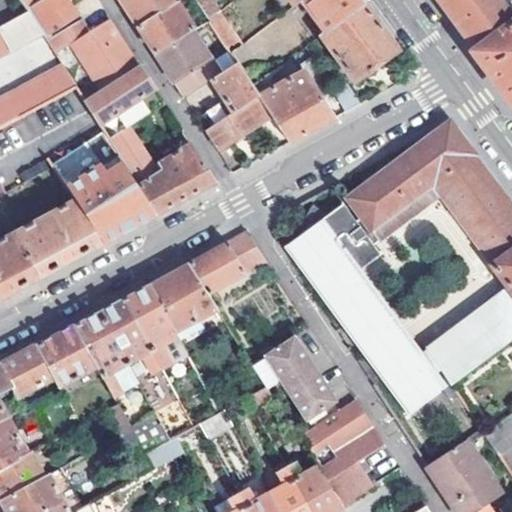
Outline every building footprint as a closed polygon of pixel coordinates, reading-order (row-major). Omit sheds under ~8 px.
[(47,39),(82,16),(73,2),(71,0),(42,0),(37,3),(35,0),(22,0),(30,13),(43,34),(47,39)] [(174,4),(171,0),(119,0),(123,5),(138,27),(174,4)] [(361,0),(302,0),(302,1),(326,32),(365,4),(361,0)] [(434,0),(483,65),(504,93),(511,104),(511,18),(497,0),(434,0)] [(174,4),(138,27),(153,50),(157,55),(191,32),(194,30),(177,2),(174,4)] [(326,32),(322,35),(356,81),(399,50),(370,10),(365,4),(326,32)] [(208,19),(226,49),(239,41),(221,11),(208,19)] [(0,56),(43,34),(30,13),(0,28),(0,56)] [(81,21),(48,42),(56,55),(71,45),(99,90),(135,68),(106,23),(93,31),(89,34),(81,21)] [(170,76),(184,99),(212,81),(219,76),(191,32),(157,55),(170,76)] [(304,73),(313,87),(327,80),(313,58),(299,65),(304,73)] [(253,88),(238,65),(219,76),(212,81),(233,116),(260,98),(253,88)] [(0,127),(77,87),(64,66),(0,99),(0,127)] [(99,90),(84,99),(104,130),(110,139),(128,127),(164,106),(153,89),(138,66),(135,68),(99,90)] [(272,118),(289,143),(333,119),(320,98),(313,87),(304,73),(274,90),(260,98),(272,118)] [(274,90),(266,78),(253,88),(260,98),(274,90)] [(333,90),(327,80),(313,87),(320,98),(332,90),(333,90)] [(333,90),(332,90),(346,113),(359,105),(345,82),(333,90)] [(208,133),(220,151),(272,118),(260,98),(233,116),(208,133)] [(328,212),(311,205),(300,223),(299,234),(285,244),(408,416),(440,393),(430,378),(439,370),(450,385),(511,338),(511,203),(451,122),(348,197),(362,217),(357,220),(342,202),(328,212)] [(213,183),(189,145),(153,170),(128,127),(110,139),(157,214),(174,205),(213,183)] [(110,139),(104,130),(48,160),(75,201),(101,243),(116,236),(132,227),(157,214),(110,139)] [(75,201),(16,234),(39,279),(71,260),(101,243),(75,201)] [(249,233),(231,243),(246,272),(263,263),(249,233)] [(39,279),(16,234),(0,243),(0,299),(11,294),(39,279)] [(247,274),(246,272),(231,243),(211,254),(190,265),(209,294),(247,274)] [(177,332),(218,310),(209,294),(190,265),(170,276),(152,286),(177,332)] [(165,371),(190,357),(177,332),(152,286),(146,289),(127,300),(165,371)] [(155,376),(165,371),(127,300),(108,309),(102,312),(131,364),(144,356),(155,376)] [(131,364),(102,312),(97,315),(77,327),(99,367),(105,378),(131,364)] [(56,377),(62,388),(99,367),(77,327),(71,330),(39,347),(56,377)] [(267,359),(279,378),(307,422),(335,403),(294,339),(267,359)] [(14,388),(19,398),(56,377),(39,347),(21,358),(3,367),(14,388)] [(266,385),(279,378),(267,359),(255,367),(266,385)] [(105,378),(116,397),(141,383),(131,364),(105,378)] [(0,369),(0,395),(14,388),(3,367),(0,369)] [(0,423),(10,418),(0,401),(0,423)] [(358,401),(300,439),(320,468),(344,506),(374,487),(366,476),(372,470),(365,460),(386,446),(358,401)] [(219,412),(198,425),(208,440),(228,427),(219,412)] [(134,430),(123,437),(144,474),(156,468),(148,454),(173,441),(157,413),(133,427),(134,430)] [(511,413),(483,435),(498,456),(511,446),(511,413)] [(0,471),(30,455),(10,418),(0,423),(0,471)] [(185,452),(178,438),(173,441),(148,454),(156,468),(185,452)] [(452,451),(427,466),(435,479),(456,511),(491,511),(476,490),(478,489),(452,451)] [(47,479),(34,453),(30,455),(0,471),(0,498),(3,503),(47,479)] [(298,462),(288,468),(313,511),(344,511),(347,511),(344,506),(320,468),(306,475),(298,462)] [(313,511),(288,468),(278,473),(285,486),(272,494),(282,511),(313,511)] [(77,511),(83,509),(71,485),(60,491),(52,477),(47,479),(3,503),(7,511),(77,511)] [(251,489),(241,494),(250,511),(282,511),(272,494),(258,502),(251,489)] [(237,511),(250,511),(241,494),(230,500),(237,511)] [(117,511),(108,495),(90,504),(94,511),(117,511)] [(237,511),(230,500),(216,508),(218,511),(237,511)]
